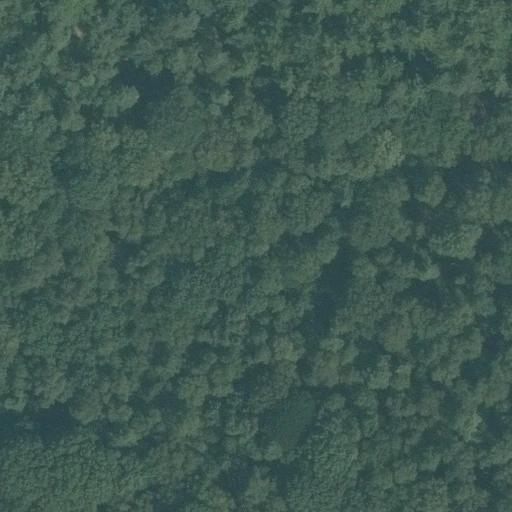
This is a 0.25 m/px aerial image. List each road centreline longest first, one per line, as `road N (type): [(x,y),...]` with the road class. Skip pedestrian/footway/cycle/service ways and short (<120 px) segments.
road 1 (track): [(236,139),(511,111)]
road 2 (track): [(60,142),(193,132),(236,139)]
